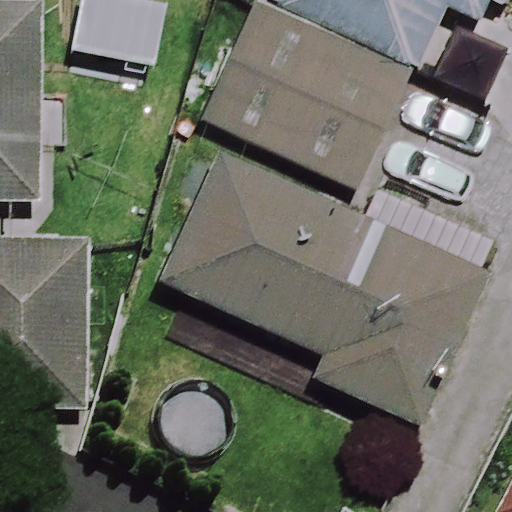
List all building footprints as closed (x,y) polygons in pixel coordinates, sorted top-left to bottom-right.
[(258,0),(248,22),(399,92),(438,6),(473,22),(482,0),(258,0)] [(0,5),(0,413),(79,417),(86,242),(27,239),(28,209),(36,7),(0,5)] [(399,92),(248,22),(201,125),(352,194),(399,92)] [(478,285),(215,164),(157,289),(321,365),(312,386),(411,431),(478,285)] [(511,511),(511,483),(497,511),(511,511)]
